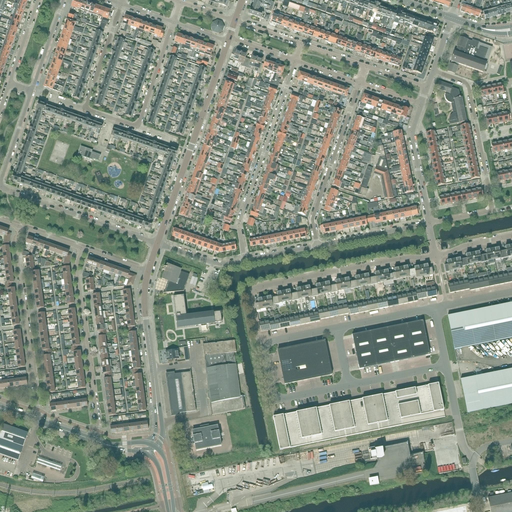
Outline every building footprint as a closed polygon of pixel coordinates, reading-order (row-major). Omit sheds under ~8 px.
[(355,0),(352,8),(351,12),(353,12),(354,9),(357,10),(360,0),(355,0)] [(363,0),(362,0),(360,0),(357,10),(359,11),(358,14),(360,15),(365,1),(363,0)] [(469,1),(469,0),(466,0),(465,6),(462,5),(460,12),(465,13),(469,1)] [(474,17),(479,0),(477,0),(474,9),(472,8),(469,15),(474,17)] [(483,1),(483,0),(479,0),(474,17),(479,18),(481,11),(479,10),(482,1),(483,1)] [(264,5),(262,4),(254,1),(253,4),(254,4),(253,6),(265,10),(266,8),(264,7),(264,5)] [(367,1),(365,1),(360,15),(362,16),(363,12),(366,13),(367,10),(370,2),(369,2),(367,1)] [(379,7),(380,5),(375,3),(375,4),(372,13),(370,17),(373,18),(375,11),(377,12),(379,7)] [(276,12),(277,8),(274,7),(272,14),(273,14),(271,22),(274,23),(273,24),(276,25),(280,13),(276,12)] [(381,8),(379,7),(377,12),(375,17),(378,18),(378,17),(380,18),(381,16),(384,8),(381,7),(381,8)] [(22,18),(23,15),(22,15),(23,13),(13,9),(11,14),(13,15),(22,18)] [(108,19),(111,11),(106,9),(103,18),(102,20),(102,21),(101,22),(103,23),(104,21),(105,18),(108,19)] [(251,10),(250,9),(248,14),(262,19),(262,17),(265,18),(264,20),(268,21),(271,12),(268,11),(267,14),(263,13),(263,14),(259,13),(251,10)] [(390,11),(388,10),(384,21),(383,25),(385,25),(388,18),(390,19),(393,11),(390,10),(390,11)] [(398,24),(399,23),(402,14),(402,12),(398,11),(397,13),(395,18),(394,23),(398,24)] [(483,20),(490,18),(488,11),(482,12),(480,19),(483,20)] [(281,26),(285,15),(280,13),(276,25),(279,26),(279,25),(281,26)] [(21,21),(22,18),(13,15),(12,20),(20,23),(21,20),(21,21)] [(287,28),(290,20),(291,17),(285,15),(281,26),(284,27),(287,28)] [(295,21),(296,19),(296,16),(295,16),(293,21),(290,20),(287,28),(289,29),(292,29),(295,21)] [(307,20),(308,17),(306,16),(303,24),(300,23),(297,32),(300,33),(300,32),(302,33),(306,23),(307,20)] [(413,17),(411,17),(407,27),(409,28),(410,25),(413,26),(415,18),(413,17)] [(134,18),(134,19),(131,18),(128,26),(127,29),(126,32),(129,32),(131,26),(134,27),(136,19),(134,18)] [(416,34),(417,31),(418,28),(421,20),(418,19),(415,18),(413,26),(412,26),(416,28),(414,33),(416,34)] [(139,21),(139,20),(136,19),(134,27),(137,28),(133,40),(135,41),(136,38),(137,35),(138,32),(139,29),(141,22),(139,21)] [(19,26),(20,23),(12,20),(10,26),(18,29),(19,26)] [(80,29),(75,27),(76,23),(67,20),(65,26),(74,29),(83,32),(84,29),(80,28),(80,29)] [(308,24),(309,21),(307,20),(306,23),(302,33),(305,34),(305,35),(307,36),(310,27),(311,25),(308,24)] [(318,22),(318,21),(316,20),(313,28),(310,27),(307,36),(310,36),(313,37),(316,29),(316,26),(317,24),(318,22)] [(424,21),(421,20),(418,28),(424,30),(427,22),(424,21)] [(221,23),(217,21),(213,23),(212,27),(214,31),(218,33),(222,31),(223,27),(221,23)] [(144,23),(141,22),(139,29),(138,32),(143,34),(144,31),(147,23),(144,22),(144,23)] [(429,23),(430,23),(427,22),(424,30),(429,32),(432,24),(429,23)] [(438,30),(439,28),(438,28),(438,26),(432,24),(429,32),(428,35),(431,36),(432,33),(435,34),(436,31),(437,31),(437,30),(438,30)] [(152,25),(149,33),(148,37),(151,38),(152,34),(154,35),(157,26),(155,26),(152,25)] [(83,32),(74,29),(65,26),(64,28),(64,29),(63,31),(72,34),(73,32),(76,32),(82,34),(83,32)] [(160,28),(160,27),(157,26),(154,35),(154,36),(162,38),(164,32),(162,31),(163,29),(160,28)] [(323,40),(327,30),(324,29),(324,31),(321,31),(318,39),(320,40),(321,39),(323,40)] [(15,36),(16,34),(8,31),(6,36),(15,39),(16,36),(15,36)] [(70,40),(72,34),(63,31),(62,34),(61,37),(70,40)] [(340,47),(343,38),(345,34),(340,33),(336,45),(338,45),(338,46),(340,47)] [(103,40),(103,38),(91,34),(91,37),(94,38),(93,40),(100,42),(101,39),(103,40)] [(180,35),(178,34),(175,43),(172,42),(171,47),(173,47),(174,48),(175,45),(177,46),(178,43),(180,44),(183,36),(180,35)] [(337,36),(336,36),(331,34),(328,43),(331,44),(331,43),(334,44),(334,43),(335,43),(337,36)] [(355,52),(361,35),(358,34),(356,38),(357,39),(356,43),(353,42),(350,50),(353,51),(355,52)] [(362,40),(364,36),(361,35),(355,52),(357,52),(357,53),(360,54),(363,45),(360,44),(361,40),(362,40)] [(427,38),(425,38),(422,36),(419,37),(418,38),(424,40),(423,43),(432,46),(433,44),(432,43),(433,40),(427,38)] [(68,45),(70,40),(61,37),(61,39),(60,40),(59,42),(68,45)] [(467,40),(460,37),(457,46),(458,47),(456,53),(454,52),(448,72),(455,74),(458,64),(483,73),(486,64),(487,64),(486,66),(491,68),(494,60),(489,58),(487,62),(484,60),(488,50),(478,47),(479,43),(472,40),(472,42),(467,40)] [(124,43),(125,40),(118,38),(117,41),(115,41),(114,42),(126,46),(127,44),(124,43)] [(190,39),(188,38),(184,49),(189,50),(193,39),(191,38),(190,39)] [(4,41),(1,40),(0,39),(0,41),(4,43),(3,46),(11,49),(12,46),(12,44),(4,41)] [(196,41),(196,40),(193,39),(189,50),(192,52),(190,57),(192,58),(198,41),(196,41)] [(201,42),(198,41),(192,58),(194,59),(197,52),(200,53),(203,43),(201,42)] [(66,51),(68,45),(59,42),(58,45),(58,48),(66,51)] [(423,43),(422,46),(411,42),(410,45),(417,47),(421,49),(429,52),(430,49),(431,49),(432,46),(423,43)] [(206,44),(203,43),(200,53),(205,55),(205,54),(205,53),(206,53),(208,45),(206,44)] [(380,43),(378,48),(374,58),(377,59),(377,60),(379,61),(382,52),(385,45),(382,44),(380,43)] [(99,49),(100,48),(88,44),(87,46),(91,48),(90,50),(96,52),(98,49),(99,49)] [(210,56),(214,47),(208,45),(206,53),(205,53),(205,54),(210,56)] [(384,62),(389,49),(389,47),(387,46),(384,53),(382,52),(379,61),(382,62),(382,61),(384,62)] [(374,58),(378,48),(376,47),(375,49),(372,49),(369,57),(372,58),(372,57),(374,58)] [(428,58),(429,55),(428,55),(429,52),(421,49),(417,47),(417,49),(418,49),(416,54),(419,55),(428,58)] [(69,52),(66,51),(58,48),(56,53),(64,56),(65,53),(69,54),(70,52),(69,52)] [(121,52),(121,50),(115,48),(114,51),(112,50),(111,52),(123,56),(124,53),(121,52)] [(389,64),(392,55),(393,52),(390,51),(390,49),(389,49),(384,62),(386,62),(386,63),(389,64)] [(394,65),(399,51),(397,50),(396,53),(393,52),(392,55),(389,64),(391,65),(392,64),(394,65)] [(9,55),(1,52),(0,51),(0,57),(7,60),(8,57),(9,55)] [(238,62),(242,53),(237,51),(232,63),(234,64),(235,61),(238,62)] [(399,67),(402,59),(403,55),(400,54),(401,52),(399,51),(394,65),(399,67)] [(155,58),(155,56),(143,52),(143,55),(146,56),(145,58),(152,60),(153,57),(155,58)] [(245,60),(247,54),(242,53),(238,62),(241,63),(240,66),(245,68),(247,61),(245,60)] [(63,61),(64,57),(55,54),(53,60),(69,65),(71,66),(72,64),(63,61)] [(96,59),(97,57),(85,54),(84,56),(87,57),(86,59),(93,62),(94,58),(96,59)] [(427,61),(428,58),(419,55),(418,58),(415,57),(414,59),(417,60),(425,63),(426,60),(427,61)] [(176,61),(177,58),(170,56),(169,59),(167,59),(166,60),(178,64),(179,62),(176,61)] [(254,68),(257,58),(252,56),(250,62),(248,61),(248,59),(247,61),(245,68),(250,69),(251,67),(254,68)] [(117,62),(118,60),(111,57),(110,60),(108,60),(108,61),(120,66),(121,63),(117,62)] [(263,60),(257,58),(254,68),(253,70),(261,73),(263,66),(261,65),(263,60)] [(71,66),(69,65),(53,60),(53,62),(52,63),(51,65),(60,68),(61,65),(68,67),(71,68),(71,66)] [(424,66),(425,63),(417,60),(415,66),(424,69),(425,66),(424,66)] [(152,66),(150,65),(140,62),(139,64),(143,66),(142,68),(148,70),(149,67),(152,67),(152,66)] [(272,73),(275,64),(270,62),(266,74),(268,75),(269,72),(272,73)] [(415,66),(406,63),(404,62),(402,68),(421,74),(422,72),(423,72),(424,69),(415,66)] [(93,68),(93,67),(82,63),(81,66),(84,67),(83,69),(90,71),(91,68),(93,68)] [(60,68),(51,65),(50,68),(50,71),(58,74),(60,68)] [(173,70),(173,68),(167,66),(166,69),(164,68),(163,70),(175,74),(176,71),(173,70)] [(283,71),(285,67),(280,66),(277,74),(276,77),(275,80),(274,82),(273,84),(278,86),(280,80),(278,79),(279,75),(282,76),(284,71),(283,71)] [(114,71),(115,69),(108,67),(107,70),(105,69),(104,71),(116,75),(117,73),(114,71)] [(173,79),(174,76),(175,74),(163,70),(162,71),(165,72),(163,75),(170,78),(173,79)] [(206,76),(206,74),(194,70),(194,72),(197,74),(196,76),(203,78),(204,75),(206,76)] [(67,77),(61,75),(58,74),(50,71),(49,73),(48,73),(47,76),(56,79),(58,76),(60,77),(67,79),(67,77)] [(149,76),(147,75),(137,71),(136,74),(139,75),(138,77),(145,80),(146,76),(148,77),(149,76)] [(244,76),(238,73),(232,71),(232,72),(232,74),(229,73),(227,78),(237,81),(238,77),(243,78),(244,76)] [(90,78),(90,77),(78,72),(77,75),(81,76),(80,78),(86,81),(88,77),(90,78)] [(298,93),(299,90),(301,86),(305,74),(300,72),(297,80),(300,81),(297,89),(294,88),(293,91),(298,93)] [(307,74),(307,75),(305,74),(301,86),(303,86),(304,82),(307,83),(310,75),(307,74)] [(169,80),(170,78),(163,75),(162,78),(160,78),(160,79),(172,84),(173,81),(169,80)] [(66,82),(56,79),(47,76),(46,79),(47,79),(46,82),(64,88),(66,82)] [(111,81),(112,79),(105,76),(104,80),(102,79),(101,80),(113,85),(114,82),(111,81)] [(317,78),(314,77),(310,89),(312,90),(314,86),(316,87),(319,79),(317,78)] [(202,85),(203,84),(191,80),(190,82),(193,83),(192,85),(199,88),(200,84),(202,85)] [(145,85),(143,84),(134,81),(133,83),(136,85),(135,87),(142,89),(143,86),(145,87),(145,85)] [(327,82),(325,81),(322,90),(321,92),(323,93),(324,90),(327,91),(330,82),(327,81),(327,82)] [(62,94),(64,88),(46,82),(44,87),(44,88),(51,91),(51,90),(62,94)] [(86,88),(87,86),(75,82),(74,85),(77,86),(77,88),(83,90),(84,87),(86,88)] [(230,83),(229,83),(226,82),(224,87),(232,90),(239,92),(240,93),(241,90),(236,89),(233,88),(234,85),(230,83)] [(452,88),(452,86),(439,82),(436,89),(446,92),(446,94),(449,95),(450,97),(448,98),(450,100),(451,98),(452,99),(455,113),(453,113),(451,116),(449,119),(450,121),(449,121),(450,125),(467,122),(462,97),(460,98),(460,97),(459,90),(452,88)] [(166,89),(167,87),(160,85),(159,88),(157,87),(156,89),(168,93),(169,90),(166,89)] [(334,85),(331,93),(331,96),(333,96),(334,93),(337,94),(340,86),(337,85),(334,85)] [(107,90),(108,88),(102,86),(100,89),(98,88),(98,90),(110,94),(111,92),(107,90)] [(342,87),(342,86),(340,86),(337,94),(339,95),(338,99),(336,104),(335,104),(335,106),(337,107),(338,105),(344,88),(342,87)] [(349,90),(348,89),(344,88),(338,105),(337,107),(342,108),(344,105),(341,104),(343,96),(346,97),(349,90)] [(199,95),(200,93),(188,89),(187,92),(190,93),(189,95),(196,97),(197,94),(199,95)] [(142,95),(140,94),(130,90),(129,93),(133,94),(132,96),(138,99),(140,95),(142,96),(142,95)] [(83,97),(83,96),(72,92),(71,94),(72,95),(71,97),(80,100),(81,96),(83,97)] [(229,101),(230,95),(222,92),(222,93),(221,93),(221,95),(220,98),(229,101)] [(163,99),(163,97),(157,94),(156,98),(154,97),(153,98),(165,103),(166,100),(163,99)] [(261,95),(260,95),(258,94),(258,96),(264,98),(263,101),(265,102),(272,105),(274,100),(264,96),(261,95)] [(104,100),(105,98),(98,95),(97,99),(95,98),(95,99),(107,104),(107,101),(104,100)] [(366,105),(369,97),(364,95),(360,106),(365,108),(366,105)] [(232,102),(229,101),(220,98),(218,103),(227,106),(228,103),(231,104),(232,102)] [(196,104),(196,103),(184,99),(184,101),(187,102),(186,105),(193,107),(194,104),(196,104)] [(138,106),(139,104),(127,100),(126,102),(129,104),(129,106),(135,108),(136,105),(138,106)] [(297,105),(297,102),(290,100),(289,105),(300,109),(301,106),(297,105)] [(381,101),(379,100),(376,108),(375,110),(375,111),(377,112),(378,109),(381,110),(384,101),(381,100),(381,101)] [(272,105),(265,102),(263,101),(262,101),(261,104),(256,102),(255,105),(270,110),(272,105)] [(39,102),(36,111),(43,113),(42,113),(43,111),(45,112),(47,105),(39,102)] [(225,111),(227,106),(218,103),(217,108),(225,111)] [(159,108),(160,106),(153,104),(152,107),(150,106),(150,108),(162,112),(163,110),(159,108)] [(54,108),(54,106),(53,105),(49,117),(51,118),(52,114),(55,115),(57,109),(54,108)] [(268,115),(270,110),(255,105),(254,107),(262,110),(261,112),(268,115)] [(396,106),(396,105),(394,105),(391,113),(393,114),(390,122),(393,123),(393,122),(394,119),(395,118),(399,107),(396,106)] [(399,107),(395,118),(394,119),(396,120),(398,116),(401,117),(404,108),(401,107),(401,108),(399,107)] [(65,119),(67,112),(64,111),(64,109),(63,108),(58,120),(61,121),(62,118),(65,119)] [(193,112),(191,112),(181,108),(180,111),(183,112),(183,114),(189,116),(190,113),(192,114),(193,112)] [(228,112),(225,111),(217,108),(215,113),(223,116),(224,113),(231,116),(232,113),(228,112)] [(332,114),(340,117),(341,111),(331,108),(330,111),(328,111),(328,113),(329,113),(332,114)] [(408,111),(409,110),(404,108),(401,117),(400,120),(402,121),(403,118),(406,118),(407,113),(408,114),(409,111),(408,111)] [(135,114),(133,113),(123,110),(123,112),(126,113),(125,116),(132,118),(133,114),(135,115),(135,114)] [(293,115),(294,113),(287,110),(285,115),(296,119),(297,117),(293,115)] [(42,116),(43,113),(36,111),(35,114),(33,113),(32,115),(44,119),(45,117),(42,116)] [(73,115),(74,112),(73,112),(68,124),(71,125),(72,121),(75,122),(77,116),(73,115)] [(508,113),(504,113),(504,112),(502,113),(504,122),(509,121),(509,120),(511,120),(510,114),(508,114),(508,113)] [(156,118),(157,116),(150,113),(149,117),(147,116),(146,118),(159,122),(159,119),(156,118)] [(340,117),(332,114),(329,113),(328,115),(331,117),(330,119),(338,122),(339,119),(340,117)] [(80,117),(80,115),(79,114),(74,126),(77,127),(78,124),(81,124),(83,118),(80,117)] [(222,120),(223,117),(215,114),(213,119),(221,122),(224,123),(226,124),(227,122),(222,120)] [(43,122),(44,119),(32,115),(32,117),(34,117),(33,121),(39,123),(40,121),(43,122)] [(267,120),(259,118),(254,116),(253,118),(256,118),(255,119),(258,120),(258,123),(265,125),(267,120)] [(89,120),(90,118),(89,117),(84,129),(87,130),(88,127),(91,128),(93,121),(89,120)] [(363,122),(364,119),(357,117),(355,122),(362,124),(372,128),(373,128),(374,123),(371,122),(370,124),(363,122)] [(189,123),(190,122),(178,118),(177,120),(180,121),(179,124),(186,126),(187,123),(189,123)] [(219,127),(221,122),(213,119),(211,125),(219,127)] [(94,133),(99,121),(97,120),(96,122),(93,121),(91,128),(90,130),(92,131),(92,132),(94,133)] [(38,126),(39,123),(33,121),(31,124),(29,124),(29,125),(41,129),(42,127),(38,126)] [(99,124),(100,121),(99,121),(94,133),(97,134),(98,130),(101,131),(103,125),(99,124)] [(289,126),(290,123),(283,121),(281,126),(294,130),(298,132),(298,129),(289,126)] [(218,133),(219,127),(211,125),(210,125),(209,127),(210,128),(209,130),(218,133)] [(261,136),(263,130),(256,128),(253,127),(250,126),(249,126),(248,128),(252,129),(251,132),(254,133),(261,136)] [(363,130),(361,129),(352,126),(352,129),(351,131),(359,134),(364,136),(365,133),(362,132),(363,130)] [(186,133),(186,131),(175,127),(174,130),(177,131),(176,133),(183,136),(184,132),(186,133)] [(115,140),(119,128),(118,128),(117,130),(113,128),(111,135),(114,136),(113,139),(115,140)] [(120,131),(121,129),(119,128),(115,140),(118,141),(119,138),(121,139),(124,132),(120,131)] [(335,132),(327,130),(324,129),(322,134),(332,137),(333,135),(334,135),(335,132)] [(216,138),(218,133),(209,130),(208,132),(207,134),(208,134),(207,135),(216,138)] [(286,136),(287,134),(279,131),(278,136),(285,139),(288,140),(288,137),(286,136)] [(385,140),(387,139),(402,136),(401,131),(384,134),(385,137),(384,137),(385,140)] [(35,137),(35,134),(29,132),(28,135),(26,135),(25,136),(37,140),(38,138),(35,137)] [(130,134),(131,132),(129,132),(125,143),(128,144),(129,141),(131,142),(134,135),(130,134)] [(261,136),(254,133),(251,132),(250,135),(246,134),(246,136),(259,141),(261,136)] [(139,137),(139,135),(138,134),(137,137),(134,135),(131,142),(134,143),(132,146),(135,147),(139,137)] [(331,143),(332,140),(332,137),(322,134),(322,136),(324,137),(323,140),(331,143)] [(214,143),(216,138),(207,135),(206,140),(214,143)] [(41,142),(37,140),(25,136),(25,138),(27,138),(25,142),(32,144),(33,142),(36,143),(36,144),(40,145),(41,142)] [(259,141),(246,136),(245,136),(244,137),(248,139),(248,140),(251,141),(250,143),(258,146),(259,141)] [(356,142),(357,139),(349,136),(348,139),(349,139),(348,141),(358,144),(359,143),(356,142)] [(146,140),(147,138),(145,137),(141,149),(144,150),(145,147),(147,148),(150,141),(146,140)] [(331,143),(323,140),(319,139),(317,143),(321,145),(329,148),(330,145),(331,143)] [(215,143),(214,143),(206,140),(205,142),(204,143),(204,144),(204,145),(212,148),(213,145),(214,146),(215,143)] [(156,143),(157,141),(155,141),(151,153),(154,153),(155,150),(157,151),(159,144),(156,143)] [(31,147),(32,144),(25,142),(24,145),(22,144),(22,146),(34,150),(34,148),(31,147)] [(282,147),(283,144),(276,142),(274,147),(284,150),(285,148),(282,147)] [(166,147),(167,145),(165,144),(161,156),(164,157),(165,154),(167,154),(169,148),(166,147)] [(33,153),(34,150),(22,146),(21,148),(23,148),(22,152),(29,154),(29,152),(33,153)] [(101,155),(92,152),(93,150),(81,146),(78,155),(92,160),(93,159),(99,161),(101,155)] [(210,154),(212,149),(203,146),(202,151),(210,154)] [(246,148),(243,147),(242,146),(241,148),(245,149),(248,151),(247,154),(249,154),(254,156),(255,154),(256,151),(249,148),(246,148)] [(354,148),(348,146),(346,146),(345,148),(345,151),(348,152),(355,154),(358,155),(361,156),(361,154),(353,151),(354,148)] [(284,150),(274,147),(272,152),(279,155),(283,156),(284,150)] [(175,159),(178,151),(169,148),(167,154),(169,155),(168,157),(175,159)] [(210,154),(202,151),(200,157),(208,160),(209,156),(212,157),(213,155),(210,154)] [(406,154),(407,154),(406,151),(397,153),(397,156),(390,158),(386,158),(387,160),(390,160),(391,159),(394,159),(398,158),(406,156),(406,154)] [(28,155),(22,153),(21,152),(20,156),(18,155),(18,157),(30,161),(31,158),(27,157),(28,155)] [(279,155),(272,152),(270,157),(281,161),(282,159),(278,157),(279,155)] [(249,154),(247,154),(244,153),(244,154),(247,155),(246,157),(244,156),(244,158),(252,161),(254,156),(249,154)] [(242,158),(237,156),(235,155),(234,157),(239,159),(241,160),(244,161),(243,164),(251,166),(252,161),(244,158),(242,158)] [(350,159),(343,156),(342,157),(341,159),(342,159),(341,161),(352,165),(354,166),(355,163),(349,162),(350,159)] [(207,162),(208,160),(200,157),(198,162),(209,166),(210,163),(207,162)] [(379,159),(374,175),(381,177),(381,178),(389,177),(386,161),(379,159)] [(175,165),(173,164),(163,160),(162,163),(165,164),(164,167),(171,169),(172,166),(174,166),(175,165)] [(408,164),(409,164),(408,161),(399,163),(399,166),(392,168),(393,170),(408,167),(408,164)] [(209,166),(198,162),(196,167),(205,170),(206,167),(209,168),(209,166)] [(26,165),(25,165),(18,163),(17,166),(15,165),(14,167),(26,171),(28,167),(25,167),(26,165)] [(275,168),(276,165),(269,163),(267,168),(279,172),(286,174),(286,173),(283,172),(284,171),(275,168)] [(249,172),(236,167),(231,165),(230,167),(238,170),(241,171),(240,174),(247,177),(249,172)] [(321,172),(321,169),(310,165),(309,168),(313,169),(312,172),(320,175),(321,172)] [(346,172),(347,169),(339,166),(338,169),(337,171),(348,175),(351,176),(352,174),(346,172)] [(25,174),(26,171),(14,167),(14,169),(16,169),(15,173),(14,172),(14,173),(21,175),(22,172),(25,174)] [(203,175),(205,170),(196,167),(196,168),(195,168),(194,170),(195,170),(194,172),(203,175)] [(171,175),(169,174),(159,170),(158,173),(162,174),(161,177),(167,179),(169,175),(171,176),(171,175)] [(203,175),(194,172),(193,177),(203,181),(205,176),(203,175)] [(21,175),(14,173),(11,181),(20,184),(22,177),(20,177),(21,175)] [(276,177),(272,175),(265,173),(263,178),(273,182),(274,182),(276,177)] [(24,188),(28,176),(25,175),(24,178),(22,177),(20,184),(23,185),(22,187),(24,188)] [(29,180),(30,177),(28,176),(24,188),(25,188),(26,186),(30,187),(32,181),(29,180)] [(317,182),(318,179),(306,176),(305,181),(308,182),(317,185),(318,182),(317,182)] [(350,184),(343,181),(343,179),(335,176),(334,178),(335,179),(334,181),(342,184),(344,185),(345,182),(348,183),(347,186),(349,186),(350,184)] [(243,187),(245,182),(233,177),(232,180),(237,182),(236,184),(243,187)] [(34,191),(38,179),(36,178),(34,182),(32,181),(30,187),(33,188),(32,191),(34,191)] [(166,183),(167,180),(160,178),(160,180),(156,179),(156,181),(165,185),(167,186),(168,184),(166,183)] [(200,184),(201,181),(192,178),(190,184),(203,188),(203,185),(200,184)] [(271,187),(273,182),(263,178),(261,184),(269,186),(271,187)] [(167,186),(165,185),(156,181),(155,184),(158,185),(157,188),(164,190),(165,186),(167,187),(167,186)] [(349,186),(347,186),(344,185),(342,184),(334,181),(332,186),(344,190),(344,187),(348,188),(349,186)] [(44,194),(48,183),(45,182),(44,185),(42,184),(40,191),(43,192),(42,194),(44,194)] [(243,187),(236,184),(233,183),(232,186),(232,187),(232,189),(242,192),(243,187)] [(205,188),(203,188),(190,184),(189,189),(197,192),(198,189),(204,191),(205,188)] [(268,189),(269,186),(261,184),(260,189),(270,193),(271,193),(272,190),(268,189)] [(313,195),(314,193),(313,192),(314,190),(307,187),(299,184),(298,187),(306,190),(305,192),(313,195)] [(55,198),(59,186),(56,186),(55,189),(53,188),(50,194),(54,196),(53,198),(55,198)] [(60,191),(61,187),(59,186),(55,198),(56,199),(57,197),(61,198),(63,192),(60,191)] [(229,188),(228,187),(227,187),(226,190),(234,192),(233,195),(240,197),(242,192),(232,189),(229,188)] [(65,202),(69,190),(66,189),(65,192),(63,192),(61,198),(64,199),(63,201),(65,202)] [(196,194),(197,192),(189,189),(187,194),(201,199),(202,199),(203,198),(202,197),(202,196),(196,194)] [(336,198),(338,192),(331,189),(329,195),(336,198)] [(164,195),(162,195),(152,191),(151,194),(154,195),(154,198),(160,200),(161,196),(163,197),(164,195)] [(313,195),(305,192),(302,191),(301,194),(299,194),(298,196),(299,196),(311,200),(312,198),(313,195)] [(75,205),(79,193),(76,192),(75,196),(73,195),(70,202),(71,201),(74,203),(73,205),(75,205)] [(80,197),(81,194),(79,193),(75,205),(76,206),(77,204),(80,205),(83,198),(80,197)] [(200,201),(201,199),(187,194),(185,199),(194,202),(195,199),(200,201)] [(264,200),(265,197),(258,194),(256,199),(265,202),(267,203),(270,204),(271,202),(264,200)] [(334,203),(336,198),(329,195),(327,201),(334,203)] [(86,209),(90,197),(87,196),(86,200),(84,199),(81,205),(85,206),(84,208),(86,209)] [(310,203),(311,200),(299,196),(298,198),(300,198),(302,199),(301,203),(310,205),(310,203)] [(236,207),(238,202),(225,198),(225,201),(230,202),(229,205),(236,207)] [(193,205),(194,202),(185,199),(185,200),(184,204),(192,207),(194,208),(195,206),(193,205)] [(96,212),(100,201),(97,200),(96,203),(94,202),(91,209),(95,210),(94,212),(96,212)] [(332,209),(334,203),(327,201),(325,207),(331,209),(332,209)] [(160,206),(158,206),(148,202),(147,205),(151,206),(150,208),(156,211),(158,207),(160,208),(160,206)] [(106,216),(110,204),(107,203),(106,206),(104,206),(101,212),(105,213),(104,215),(106,216)] [(193,213),(194,211),(191,210),(192,207),(184,204),(182,210),(190,212),(193,213)] [(265,208),(261,207),(254,204),(252,210),(266,215),(266,214),(267,215),(267,214),(266,214),(266,212),(264,211),(265,208)] [(117,220),(121,208),(118,207),(117,210),(114,209),(112,216),(116,217),(115,219),(117,220)] [(307,210),(300,208),(296,207),(293,214),(297,215),(298,213),(305,216),(307,210)] [(417,212),(419,212),(418,207),(410,208),(412,216),(418,215),(417,212)] [(123,210),(123,209),(121,208),(117,220),(118,220),(119,218),(122,219),(125,213),(125,211),(123,210)] [(233,218),(234,213),(222,208),(221,210),(224,211),(224,212),(227,213),(226,215),(233,218)] [(126,223),(131,211),(128,210),(127,214),(125,213),(122,219),(126,221),(125,223),(126,223)] [(193,213),(190,212),(182,210),(180,215),(183,216),(188,218),(189,215),(192,216),(193,213)] [(157,216),(155,216),(145,212),(144,215),(147,216),(146,218),(153,221),(154,217),(156,218),(157,216)] [(136,227),(141,215),(138,214),(137,217),(134,216),(132,223),(136,224),(135,226),(136,227)] [(233,218),(226,215),(222,214),(220,221),(228,223),(228,222),(231,223),(233,218)] [(150,229),(153,221),(146,218),(146,219),(147,219),(146,220),(144,220),(142,226),(150,229)] [(324,234),(331,233),(329,224),(321,226),(322,231),(324,231),(324,234)] [(9,230),(3,228),(1,235),(5,236),(7,237),(8,233),(9,230)] [(178,239),(181,231),(173,228),(171,233),(173,234),(172,237),(178,239)] [(306,234),(308,234),(307,229),(299,230),(300,239),(306,237),(306,234)] [(184,241),(187,233),(181,231),(178,239),(184,241)] [(190,243),(193,235),(187,233),(184,241),(190,243)] [(196,245),(199,237),(193,235),(190,243),(196,245)] [(32,245),(34,239),(28,237),(26,243),(32,245)] [(202,247),(205,239),(199,237),(196,245),(202,247)] [(36,251),(38,247),(40,241),(34,239),(32,245),(35,246),(32,255),(35,256),(35,253),(36,251)] [(208,249),(210,241),(205,239),(202,247),(208,249)] [(43,249),(46,243),(40,241),(38,247),(43,249)] [(214,251),(216,243),(210,241),(208,249),(214,251)] [(47,257),(48,255),(49,251),(51,245),(46,243),(43,249),(46,250),(44,256),(47,257)] [(220,252),(222,245),(216,243),(214,251),(219,253),(220,252)] [(222,253),(230,251),(229,244),(222,245),(220,252),(222,253)] [(55,253),(57,247),(51,245),(49,251),(55,253)] [(505,251),(503,252),(504,258),(508,258),(508,257),(511,255),(511,246),(507,247),(505,247),(506,251),(505,251)] [(61,255),(63,249),(57,247),(55,253),(61,255)] [(499,248),(492,250),(494,259),(497,259),(500,258),(501,259),(504,258),(503,252),(500,252),(499,250),(499,248)] [(68,254),(69,251),(63,249),(61,255),(65,257),(63,268),(69,267),(69,262),(70,262),(71,255),(68,254)] [(487,255),(483,256),(484,261),(485,262),(488,262),(488,261),(493,260),(494,259),(492,250),(486,251),(486,252),(487,255)] [(478,253),(473,254),(474,260),(475,263),(478,263),(481,262),(481,263),(485,262),(484,261),(483,256),(481,256),(480,256),(480,254),(479,252),(478,253)] [(466,259),(464,259),(465,266),(467,266),(469,266),(469,265),(470,264),(475,263),(474,260),(473,254),(466,255),(467,259),(466,259)] [(92,266),(94,260),(88,258),(85,267),(88,268),(89,265),(92,266)] [(459,259),(453,260),(454,261),(454,262),(455,270),(462,269),(462,267),(465,266),(464,259),(462,260),(460,260),(460,259),(459,259)] [(98,268),(100,262),(94,260),(92,266),(98,268)] [(445,266),(445,267),(446,273),(450,272),(449,271),(451,271),(455,270),(454,262),(454,261),(453,260),(447,261),(447,262),(448,265),(446,265),(445,266)] [(104,270),(106,264),(100,262),(98,268),(104,270)] [(110,272),(112,266),(106,264),(104,270),(110,272)] [(181,272),(181,269),(167,265),(166,267),(164,268),(164,272),(162,279),(169,282),(165,293),(164,293),(163,293),(184,291),(190,273),(189,275),(181,272)] [(428,265),(421,266),(423,276),(429,275),(429,276),(433,275),(432,268),(428,269),(428,265)] [(115,274),(118,268),(112,266),(110,272),(115,274)] [(415,269),(412,270),(413,277),(416,276),(417,278),(423,276),(421,266),(415,268),(415,269)] [(408,267),(401,268),(403,278),(409,277),(409,278),(413,277),(412,270),(408,271),(408,267)] [(119,283),(120,281),(121,276),(124,270),(118,268),(115,274),(119,275),(116,282),(119,283)] [(395,273),(392,274),(393,281),(397,280),(397,279),(403,278),(401,268),(394,269),(395,273)] [(132,274),(129,273),(129,272),(124,270),(121,276),(129,279),(127,286),(133,285),(134,280),(135,280),(136,276),(134,275),(132,274)] [(388,271),(381,272),(383,282),(390,281),(393,281),(392,274),(389,275),(388,271)] [(376,277),(372,278),(374,285),(377,284),(377,283),(383,282),(381,272),(375,273),(376,277)] [(509,283),(507,273),(497,275),(499,285),(509,283)] [(195,286),(198,278),(196,278),(197,275),(193,274),(190,284),(195,286)] [(368,275),(362,276),(364,286),(370,285),(374,285),(372,278),(371,278),(369,279),(368,275)] [(499,285),(497,275),(488,277),(490,287),(499,285)] [(356,281),(353,282),(354,289),(358,288),(358,287),(364,286),(362,276),(355,277),(356,281)] [(490,287),(488,277),(478,279),(480,289),(486,288),(490,287)] [(349,279),(342,280),(344,290),(350,289),(351,289),(354,289),(353,282),(349,283),(349,279)] [(480,289),(478,279),(468,281),(468,280),(470,291),(474,290),(476,290),(480,289)] [(336,285),(333,286),(335,293),(338,292),(338,291),(344,290),(342,280),(336,281),(336,285)] [(470,291),(468,280),(460,281),(458,281),(458,282),(460,291),(469,289),(470,291)] [(450,293),(460,291),(458,282),(452,283),(450,283),(448,284),(450,293)] [(329,283),(323,284),(325,294),(331,293),(335,293),(333,286),(330,287),(329,283)] [(317,289),(314,290),(315,297),(319,296),(318,295),(325,294),(323,284),(316,285),(317,289)] [(437,296),(435,286),(425,288),(427,298),(437,296)] [(309,287),(303,288),(305,298),(311,297),(315,297),(314,290),(310,291),(309,287)] [(297,293),(294,294),(295,301),(299,300),(299,299),(305,298),(303,288),(296,289),(297,293)] [(416,290),(416,292),(418,301),(418,300),(427,298),(425,288),(416,290)] [(290,291),(283,292),(285,302),(292,301),(295,301),(294,294),(291,295),(290,291)] [(278,297),(274,298),(276,305),(279,304),(279,303),(285,302),(283,292),(277,293),(278,297)] [(408,303),(418,301),(416,292),(406,294),(408,303)] [(406,294),(396,295),(398,305),(408,303),(406,294)] [(184,295),(173,296),(176,315),(177,315),(177,317),(176,317),(178,328),(215,323),(217,323),(222,322),(221,312),(215,312),(215,313),(213,313),(210,313),(207,313),(187,316),(186,314),(187,314),(184,295)] [(398,305),(396,295),(387,297),(389,307),(398,305)] [(271,297),(264,298),(266,308),(273,307),(272,305),(276,305),(274,298),(271,299),(271,297)] [(379,309),(389,307),(387,297),(377,299),(379,309)] [(259,304),(255,304),(257,311),(260,310),(260,309),(266,308),(264,298),(258,300),(259,304)] [(379,309),(377,299),(367,301),(369,311),(379,309)] [(369,311),(367,301),(357,303),(359,313),(369,311)] [(349,315),(359,313),(357,303),(347,305),(349,315)] [(454,350),(511,337),(511,303),(448,316),(454,350)] [(349,315),(347,305),(347,304),(337,306),(339,316),(349,314),(349,315)] [(337,306),(327,308),(329,318),(339,316),(337,306)] [(329,318),(327,308),(318,310),(318,311),(320,321),(320,320),(329,318)] [(310,323),(320,321),(318,311),(308,313),(310,323)] [(310,323),(308,313),(298,315),(300,325),(310,323)] [(298,315),(289,317),(291,327),(300,325),(298,315)] [(291,327),(289,317),(279,319),(281,329),(291,327)] [(271,331),(281,329),(279,319),(269,321),(271,331)] [(271,331),(269,321),(269,320),(259,322),(261,332),(270,330),(271,331)] [(423,321),(352,335),(359,369),(430,355),(423,321)] [(204,357),(234,353),(236,352),(235,341),(237,340),(237,341),(237,340),(203,345),(204,357)] [(326,346),(325,341),(313,343),(314,349),(326,346)] [(317,360),(315,354),(314,349),(313,343),(301,345),(305,363),(317,360)] [(293,365),(305,363),(301,345),(290,348),(291,354),(292,359),(293,365)] [(314,349),(315,354),(327,352),(326,346),(314,349)] [(279,356),(291,354),(290,348),(278,350),(279,356)] [(175,359),(179,359),(178,350),(166,352),(166,356),(165,356),(166,360),(167,360),(167,361),(172,360),(172,359),(175,358),(175,359)] [(315,354),(317,360),(328,358),(327,352),(315,354)] [(236,365),(234,353),(204,357),(206,369),(236,365)] [(280,362),(292,359),(291,354),(279,356),(280,362)] [(318,366),(330,363),(328,358),(317,360),(318,366)] [(281,367),(293,365),(292,359),(280,362),(281,367)] [(319,372),(318,366),(317,360),(305,363),(308,380),(320,377),(319,372)] [(308,380),(305,363),(293,365),(294,371),(295,376),(297,382),(308,380)] [(319,372),(331,369),(330,363),(318,366),(319,372)] [(236,365),(206,369),(207,369),(207,373),(206,373),(206,374),(207,374),(208,378),(207,378),(207,379),(208,379),(209,383),(208,383),(208,384),(209,384),(209,388),(208,388),(208,389),(209,389),(209,393),(208,393),(208,394),(208,398),(209,399),(210,398),(211,403),(242,397),(236,365)] [(282,373),(294,371),(293,365),(281,367),(282,373)] [(319,372),(320,377),(332,375),(331,369),(319,372)] [(511,369),(483,375),(479,376),(460,380),(465,404),(467,413),(511,404),(511,369)] [(193,394),(191,372),(190,371),(190,372),(174,374),(174,372),(166,374),(171,416),(180,415),(180,413),(196,411),(194,398),(196,398),(195,393),(193,394)] [(284,379),(295,376),(294,371),(282,373),(284,379)] [(285,384),(297,382),(295,376),(284,379),(285,384)] [(428,386),(431,402),(432,404),(433,412),(434,412),(444,410),(443,404),(439,387),(439,384),(438,384),(428,386)] [(400,418),(401,422),(402,425),(402,426),(426,421),(424,414),(421,415),(419,404),(416,389),(416,388),(395,392),(395,393),(398,404),(400,418)] [(364,410),(366,416),(369,432),(389,428),(387,418),(385,408),(384,404),(383,396),(383,395),(362,399),(362,400),(363,404),(364,410)] [(243,397),(242,397),(211,403),(212,416),(245,409),(243,397)] [(333,425),(334,427),(336,438),(336,439),(348,437),(356,435),(356,434),(355,428),(350,405),(350,404),(350,402),(348,402),(337,404),(329,406),(333,423),(333,425)] [(317,413),(317,409),(317,408),(313,409),(311,409),(296,413),(298,419),(303,445),(303,446),(323,442),(323,441),(321,429),(317,413)] [(290,448),(289,444),(286,428),(285,424),(284,417),(284,416),(284,415),(273,417),(273,418),(274,420),(280,450),(290,448)] [(511,415),(490,421),(494,437),(511,431),(511,415)] [(0,454),(18,461),(28,433),(4,424),(0,436),(0,454)] [(217,426),(209,428),(208,426),(206,426),(201,427),(201,429),(192,431),(193,436),(194,444),(195,444),(196,450),(221,445),(220,439),(219,431),(218,431),(217,426)] [(470,429),(470,439),(490,439),(490,429),(470,429)] [(376,456),(377,458),(382,457),(381,448),(375,449),(376,451),(371,452),(372,457),(376,456)] [(44,480),(44,477),(33,473),(32,476),(31,478),(29,478),(28,479),(33,481),(34,480),(43,483),(44,480)] [(369,486),(371,486),(379,484),(378,478),(369,480),(370,485),(369,485),(369,486)] [(511,511),(511,493),(488,498),(490,511),(511,511)]
